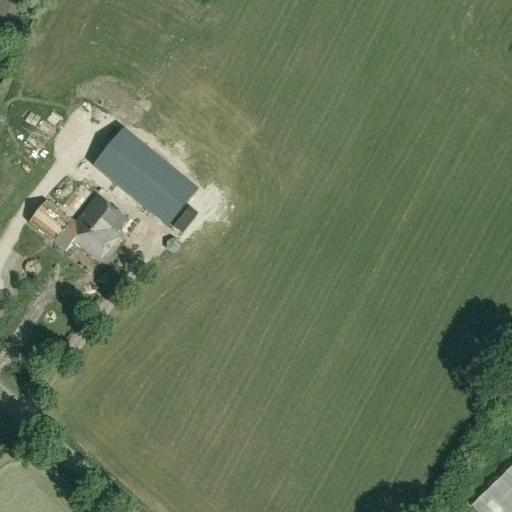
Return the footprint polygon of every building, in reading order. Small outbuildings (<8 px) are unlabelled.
[(198,191),(124,130),(93,167),(168,228),(198,191)] [(248,155),(235,177),(260,193),(274,171),(248,155)] [(75,208),(86,193),(78,187),(66,202),(75,208)] [(107,242),(125,218),(95,196),(74,224),(45,202),(28,225),(65,254),(73,244),(99,264),(113,246),(107,242)] [(511,511),(511,469),(473,507),(477,511),(511,511)]
